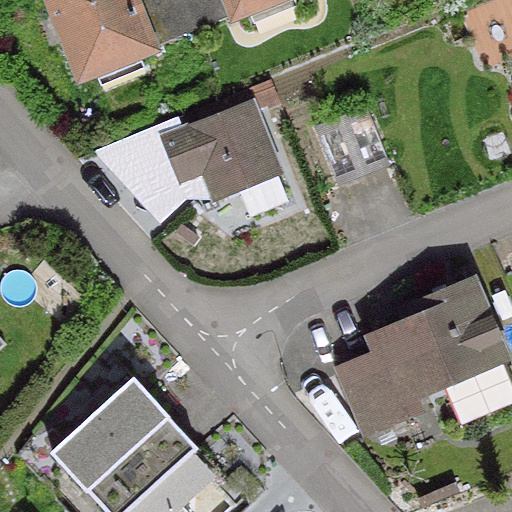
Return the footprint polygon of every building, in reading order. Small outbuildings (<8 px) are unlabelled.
[(128,0),(47,0),(78,76),(148,48),(128,0)] [(224,0),(231,15),(268,0),(224,0)] [(214,196),(235,188),(246,216),(284,201),(245,105),(160,139),(177,181),(180,180),(179,177),(202,167),(214,196)] [(386,166),(362,108),(311,128),(334,187),(386,166)] [(408,322),(371,338),(378,355),(397,400),(399,399),(438,383),(456,424),(511,400),(511,395),(502,372),(465,284),(403,311),(408,322)] [(399,399),(397,400),(378,355),(341,371),(364,427),(404,411),(399,399)] [(48,453),(102,511),(124,511),(194,449),(192,448),(164,417),(129,379),(48,453)]
